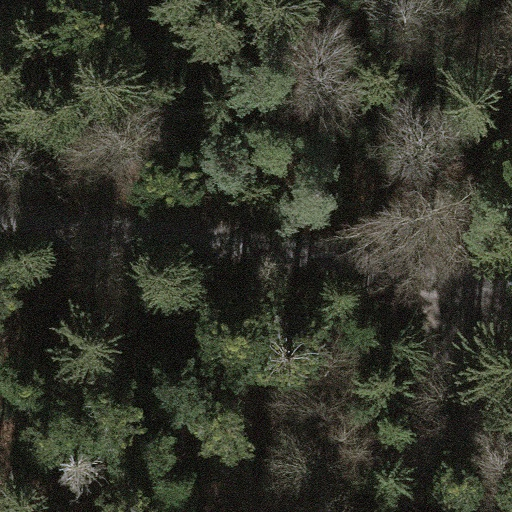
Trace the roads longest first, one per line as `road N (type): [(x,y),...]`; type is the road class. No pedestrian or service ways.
road 1 (track): [(511,290),(0,224)]
road 2 (track): [(458,281),(401,511)]
